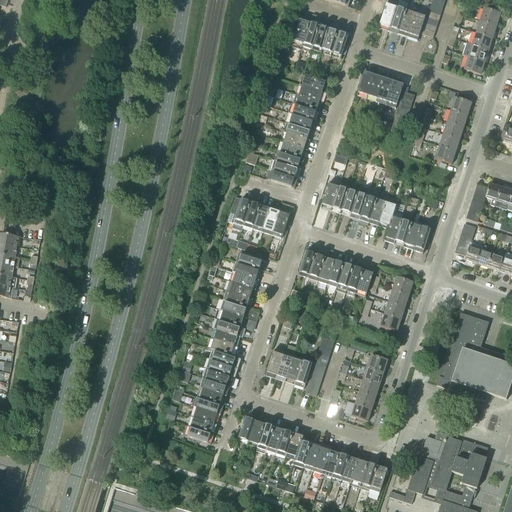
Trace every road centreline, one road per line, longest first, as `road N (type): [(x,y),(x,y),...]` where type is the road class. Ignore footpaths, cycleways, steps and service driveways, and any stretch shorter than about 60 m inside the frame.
road 1 (secondary): [(65,511),(139,265),(185,0)]
road 2 (secondary): [(138,0),(74,366),(30,511)]
road 3 (residential): [(241,399),(297,231)]
road 4 (residential): [(379,445),(432,277)]
road 5 (residential): [(307,203),(356,53)]
road 6 (residential): [(379,445),(241,399)]
road 7 (residential): [(492,96),(356,53)]
road 8 (residential): [(432,277),(297,231)]
road 9 (residential): [(432,277),(472,158)]
road 10 (tertiary): [(117,511),(0,475)]
